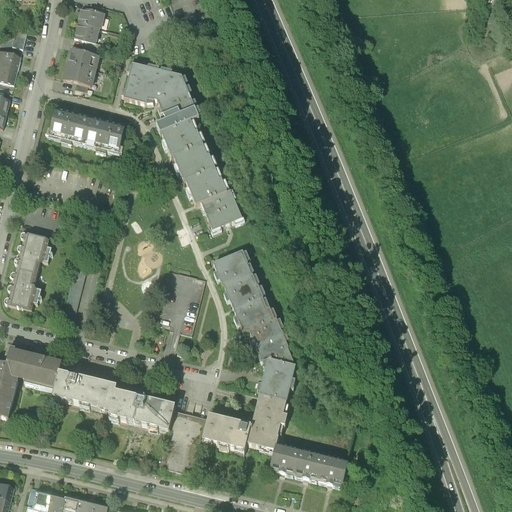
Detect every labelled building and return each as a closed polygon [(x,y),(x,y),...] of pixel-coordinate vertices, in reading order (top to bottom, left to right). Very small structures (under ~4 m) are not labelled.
[(216,0),(231,37),(221,43),(296,268),(373,448),(364,490),(347,511),(349,511),(365,490),(374,448),(298,267),(223,43),(233,38),(217,0),(216,0)] [(101,30),(105,14),(81,8),(77,24),(101,30)] [(343,18),(335,21),(341,33),(348,30),(343,18)] [(97,45),(101,30),(77,24),(73,39),(97,45)] [(17,32),(12,49),(23,52),(27,35),(17,32)] [(97,73),(101,57),(70,50),(66,66),(97,73)] [(0,82),(15,86),(22,58),(0,53),(0,82)] [(159,106),(166,120),(193,109),(198,108),(185,76),(135,63),(126,98),(136,100),(159,106)] [(94,88),(97,73),(66,66),(63,81),(94,88)] [(0,98),(0,113),(7,115),(11,101),(0,98)] [(174,157),(176,156),(207,143),(193,109),(166,120),(160,123),(174,157)] [(92,118),(57,110),(52,132),(87,141),(92,118)] [(128,127),(92,118),(87,141),(122,150),(128,127)] [(176,156),(186,180),(188,179),(217,167),(207,143),(176,156)] [(188,179),(199,206),(204,204),(228,194),(217,167),(188,179)] [(228,194),(204,204),(215,231),(236,222),(238,227),(247,223),(233,191),(228,194)] [(26,234),(18,271),(39,276),(41,266),(49,267),(53,249),(49,248),(51,240),(26,234)] [(246,252),(216,264),(224,284),(254,272),(246,252)] [(77,264),(61,327),(73,330),(88,267),(77,264)] [(18,271),(9,308),(33,314),(34,307),(39,308),(43,291),(36,289),(39,276),(18,271)] [(262,291),(254,272),(224,284),(232,303),(262,291)] [(169,275),(155,330),(170,334),(177,335),(191,339),(205,284),(169,275)] [(262,291),(232,303),(240,325),(248,322),(270,313),(262,291)] [(270,313),(248,322),(269,372),(295,385),(297,368),(275,311),(270,313)] [(19,385),(27,353),(13,349),(9,365),(0,362),(0,417),(10,420),(19,385)] [(27,353),(19,385),(55,394),(61,372),(64,362),(27,353)] [(119,386),(61,372),(55,394),(54,402),(111,416),(118,391),(119,386)] [(269,372),(262,402),(289,409),(295,385),(269,372)] [(178,407),(118,391),(111,416),(110,421),(170,437),(176,414),(178,407)] [(256,427),(251,446),(278,452),(280,445),(289,409),(262,402),(256,427)] [(210,422),(176,414),(170,437),(161,472),(195,480),(205,441),(210,422)] [(256,427),(211,416),(210,422),(205,441),(249,452),(251,446),(256,427)] [(353,463),(280,445),(278,452),(273,473),(284,476),(311,483),(337,489),(346,491),(353,463)] [(0,501),(12,504),(15,491),(0,487),(0,501)] [(48,511),(52,498),(38,495),(33,511),(48,511)] [(64,511),(67,502),(52,498),(48,511),(64,511)] [(67,500),(67,502),(64,511),(79,511),(82,503),(67,500)] [(0,511),(10,511),(12,504),(0,501),(0,511)] [(94,511),(96,507),(82,503),(79,511),(94,511)]
